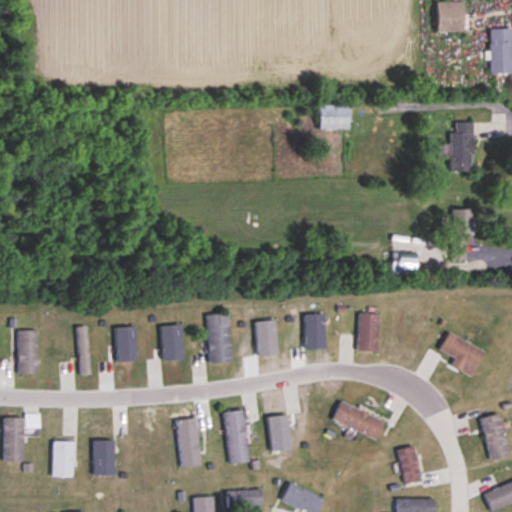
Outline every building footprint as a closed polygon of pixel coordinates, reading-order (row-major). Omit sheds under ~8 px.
[(461,3),(435,3),(435,34),(461,34),(461,3)] [(488,75),(511,75),(511,29),(488,29),(488,75)] [(347,106),(317,106),(317,131),(347,131),(347,106)] [(471,172),(471,123),(448,123),(448,172),(471,172)] [(449,210),(448,261),(462,261),(462,237),(471,237),(471,211),(449,210)] [(390,265),(414,265),(414,254),(390,254),(390,265)] [(375,313),(356,313),(356,350),(375,350),(375,313)] [(207,363),(229,362),(227,314),(205,315),(207,363)] [(86,326),(76,326),(78,376),(89,375),(86,326)] [(16,330),(16,373),(36,373),(36,330),(16,330)] [(482,348),(439,331),(432,350),(475,367),(482,348)] [(331,420),(375,439),(383,421),(339,402),(331,420)] [(246,462),(242,410),(222,412),(227,464),(246,462)] [(508,455),(498,413),(478,418),(488,460),(508,455)] [(2,418),(2,461),(21,461),(21,418),(2,418)] [(194,418),(174,421),(179,467),(199,465),(194,418)] [(71,441),(51,441),(51,477),(71,477),(71,441)] [(418,480),(413,446),(396,448),(402,483),(418,480)] [(488,511),(511,501),(511,481),(482,492),(488,511)] [(310,511),(316,511),(321,495),(285,485),(280,503),(310,511)] [(225,491),(225,506),(260,506),(260,491),(225,491)] [(212,511),(212,496),(192,496),(192,511),(212,511)] [(433,511),(433,499),(394,499),(394,511),(433,511)]
